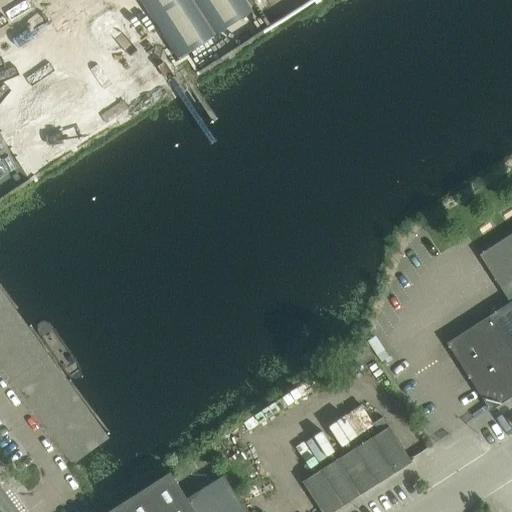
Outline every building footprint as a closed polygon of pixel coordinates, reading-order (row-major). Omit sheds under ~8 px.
[(248,0),(139,0),(175,62),(191,53),(199,68),(265,30),(248,0)] [(511,233),(479,255),(510,303),(490,316),(511,350),(511,233)] [(511,396),(511,350),(490,316),(447,343),(490,411),(511,396)] [(364,343),(346,355),(355,369),(373,357),(364,343)] [(303,482),(322,511),(331,511),(410,462),(389,427),(303,482)] [(246,511),(206,448),(171,471),(187,497),(196,511),(246,511)] [(196,511),(187,497),(186,498),(169,472),(107,511),(196,511)]
